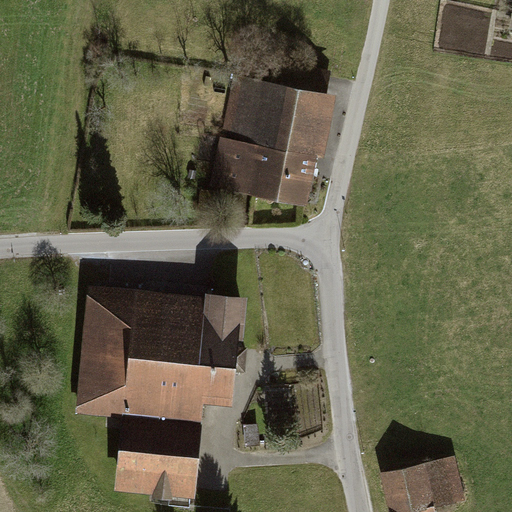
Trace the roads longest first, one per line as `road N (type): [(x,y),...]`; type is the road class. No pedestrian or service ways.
road 1 (unclassified): [(320,235),(0,246)]
road 2 (tertiary): [(320,235),(356,511)]
road 3 (residential): [(379,0),(320,235)]
